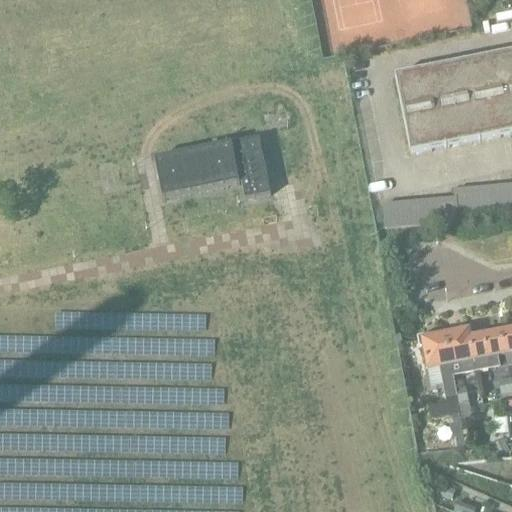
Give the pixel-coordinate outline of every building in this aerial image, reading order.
[(511,54),(498,57),(505,97),(511,95),(511,54)] [(463,64),(471,103),(505,97),(498,57),(463,64)] [(428,71),(436,110),(471,103),(463,64),(428,71)] [(393,78),(401,117),(436,110),(428,71),(393,78)] [(511,130),(505,97),(471,103),(478,143),(511,136),(511,130)] [(471,103),(436,110),(444,150),(478,143),(471,103)] [(444,150),(436,110),(401,117),(409,157),(444,150)] [(258,141),(151,163),(159,203),(239,187),(242,203),(270,197),(258,141)] [(511,186),(501,188),(503,212),(511,210),(511,186)] [(501,188),(489,189),(492,213),(503,212),(501,188)] [(478,190),(480,214),(492,213),(489,189),(478,190)] [(478,190),(466,191),(468,215),(480,214),(478,190)] [(454,192),(455,200),(456,216),(468,215),(466,191),(454,192)] [(455,200),(442,201),(444,225),(457,224),(456,216),(455,200)] [(430,202),(433,227),(444,225),(442,201),(430,202)] [(430,202),(419,204),(421,228),(433,227),(430,202)] [(406,205),(409,229),(421,228),(419,204),(406,205)] [(406,205),(395,206),(397,230),(409,229),(406,205)] [(395,206),(382,207),(385,231),(397,230),(395,206)] [(511,333),(499,335),(504,357),(511,355),(511,331),(510,332),(511,333)] [(444,338),(450,368),(452,378),(475,373),(469,341),(468,335),(470,332),(469,332),(467,334),(444,338)] [(475,373),(489,370),(500,368),(498,358),(504,357),(499,335),(488,337),(488,336),(482,337),(482,339),(469,341),(475,373)] [(432,422),(459,417),(454,392),(452,378),(450,368),(444,338),(422,342),(420,341),(419,342),(421,343),(427,372),(440,369),(447,404),(429,407),(432,422)] [(498,384),(501,397),(510,395),(507,382),(498,384)] [(454,392),(459,417),(460,422),(470,421),(464,390),(454,392)] [(494,437),(507,436),(506,420),(493,421),(494,437)] [(503,442),(492,447),(497,459),(509,453),(503,442)] [(443,490),(440,498),(449,501),(452,493),(443,490)]
